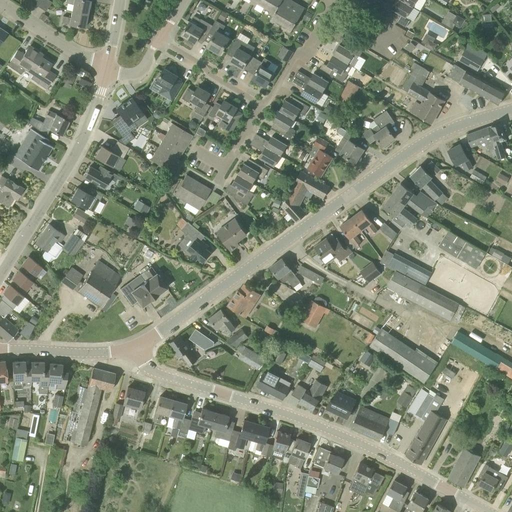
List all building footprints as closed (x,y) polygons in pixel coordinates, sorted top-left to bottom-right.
[(48,0),(43,0),(39,7),(45,11),(52,2),(48,0)] [(65,0),(65,2),(73,4),(72,11),(88,14),(90,1),(86,0),(65,0)] [(269,0),(265,7),(271,11),(270,14),(273,16),(270,21),(282,0),(269,0)] [(281,24),(293,4),(289,1),(289,0),(282,0),(270,21),(273,23),(275,20),(281,24)] [(397,21),(398,22),(407,27),(411,20),(406,17),(412,7),(401,0),(389,0),(395,3),(391,9),(399,13),(398,15),(400,17),(397,21)] [(293,4),(281,24),(288,28),(287,31),(290,33),(305,8),(300,5),(299,7),(293,4)] [(72,11),(70,17),(63,16),(62,23),(69,24),(85,27),(88,14),(72,11)] [(224,21),(229,14),(223,11),(219,18),(224,21)] [(307,11),(303,18),(308,21),(309,21),(313,14),(307,11)] [(384,24),(387,19),(377,12),(374,18),(384,24)] [(491,13),(482,14),(482,22),(492,22),(491,13)] [(456,14),(453,20),(453,24),(460,28),(461,27),(463,28),(469,23),(465,21),(465,20),(456,14)] [(381,29),(384,24),(374,18),(371,23),(381,29)] [(197,25),(190,21),(182,35),(195,42),(199,37),(205,40),(209,32),(213,25),(201,19),(197,25)] [(213,25),(209,32),(214,35),(207,47),(220,55),(230,38),(221,33),(225,26),(216,20),(213,25)] [(378,34),(381,29),(371,23),(368,28),(378,34)] [(364,33),(375,39),(378,34),(368,28),(364,33)] [(406,35),(412,39),(415,34),(408,31),(406,35)] [(361,38),(372,45),(375,39),(364,33),(361,38)] [(433,42),(435,38),(426,33),(422,42),(426,45),(425,46),(434,51),(437,45),(433,42)] [(253,56),(251,55),(255,47),(249,43),(248,44),(237,37),(232,45),(233,45),(228,54),(233,57),(231,61),(243,68),(249,57),(256,61),(257,59),(257,58),(253,56)] [(358,44),(366,48),(369,50),(372,45),(361,38),(358,44)] [(405,47),(410,52),(415,46),(411,41),(405,47)] [(357,59),(362,50),(350,43),(347,48),(340,44),(334,55),(349,64),(353,66),(354,67),(358,60),(357,59)] [(469,43),(459,61),(478,71),(487,53),(469,43)] [(12,63),(10,66),(12,68),(21,74),(24,68),(28,71),(29,69),(35,73),(34,75),(31,79),(47,89),(50,84),(56,76),(47,70),(51,64),(40,57),(36,54),(38,52),(29,46),(24,55),(17,51),(10,61),(12,63)] [(278,56),(288,62),(294,52),(284,46),(278,56)] [(328,64),(327,65),(333,69),(330,74),(333,76),(335,77),(343,82),(348,74),(344,71),(349,64),(334,55),(328,64)] [(261,64),(255,74),(253,78),(266,86),(275,72),(268,68),(272,62),(265,58),(262,62),(257,59),(256,61),(261,64)] [(414,69),(403,89),(408,92),(408,93),(424,102),(423,105),(416,101),(412,108),(411,111),(413,112),(432,123),(432,122),(435,116),(444,101),(445,101),(444,100),(422,87),(421,87),(427,77),(430,72),(430,71),(418,64),(414,62),(411,67),(414,69)] [(448,76),(460,82),(459,83),(499,105),(505,94),(506,92),(455,64),(448,76)] [(172,100),(180,87),(174,83),(178,76),(165,68),(157,82),(164,86),(160,93),(172,100)] [(61,85),(68,88),(75,74),(68,71),(61,85)] [(298,71),(295,76),(322,92),(323,92),(329,81),(314,72),(311,78),(298,71)] [(372,78),(368,75),(363,82),(366,84),(372,78)] [(329,95),(323,92),(322,92),(295,76),(292,81),(305,89),(301,94),(322,107),(329,95)] [(77,84),(88,88),(91,81),(80,77),(77,84)] [(360,86),(349,80),(340,98),(350,104),(360,86)] [(201,121),(204,117),(211,105),(206,102),(208,98),(208,99),(209,98),(208,98),(211,93),(199,86),(196,91),(189,87),(183,98),(190,102),(191,100),(199,105),(193,116),(201,121)] [(121,114),(128,124),(118,131),(122,137),(117,141),(124,145),(134,138),(130,132),(137,126),(133,121),(143,114),(132,98),(121,105),(122,106),(118,109),(117,108),(117,109),(121,114)] [(238,108),(225,100),(222,104),(217,101),(209,114),(213,117),(216,116),(218,113),(224,117),(220,124),(232,132),(241,116),(235,113),(238,108)] [(280,111),(294,119),(299,112),(304,115),(309,107),(303,103),(300,108),(286,100),(280,111)] [(324,112),(329,115),(333,108),(328,104),(324,112)] [(31,117),(29,124),(39,130),(46,135),(49,129),(62,135),(68,122),(69,121),(63,119),(64,117),(60,116),(48,110),(46,116),(53,120),(51,126),(43,123),(31,117)] [(274,120),(273,121),(275,122),(277,124),(287,130),(285,133),(284,135),(277,131),(275,136),(287,143),(290,139),(295,130),(290,127),(294,119),(280,111),(274,120)] [(371,129),(364,134),(370,143),(376,138),(382,147),(384,145),(386,148),(391,144),(390,141),(395,138),(387,128),(395,123),(386,111),(373,120),(377,125),(371,130),(371,129)] [(328,116),(320,112),(316,119),(324,123),(328,116)] [(173,123),(165,136),(183,147),(185,148),(185,147),(188,143),(186,142),(187,140),(190,135),(192,136),(192,135),(173,123)] [(489,127),(495,148),(498,159),(506,157),(501,141),(506,139),(501,123),(489,127)] [(199,127),(195,133),(201,136),(203,137),(206,131),(199,127)] [(487,151),(495,148),(489,127),(488,127),(467,135),(471,147),(484,142),(487,151)] [(343,137),(335,150),(341,153),(355,162),(356,162),(357,163),(360,162),(363,158),(362,156),(360,155),(364,149),(357,144),(360,139),(350,133),(347,131),(341,128),(338,133),(343,137)] [(21,160),(37,170),(52,147),(47,143),(49,140),(31,130),(23,144),(29,147),(21,160)] [(269,141),(257,134),(253,139),(281,155),(287,144),(273,136),(269,141)] [(165,136),(158,148),(176,159),(178,160),(181,155),(179,154),(183,147),(165,136)] [(314,144),(309,153),(314,157),(307,168),(320,176),(332,157),(321,151),(322,149),(324,150),(328,143),(319,137),(314,144)] [(253,139),(250,144),(263,152),(260,157),(274,166),(281,155),(253,139)] [(116,154),(102,146),(100,148),(98,150),(96,152),(96,154),(95,157),(111,166),(118,155),(123,158),(129,147),(116,141),(113,147),(118,149),(116,154)] [(473,167),(461,144),(449,151),(456,165),(462,162),(466,171),(473,167)] [(171,172),(174,167),(172,166),(176,159),(158,148),(155,154),(157,155),(153,162),(171,172)] [(303,150),(299,157),(305,161),(309,154),(303,150)] [(440,170),(436,165),(431,161),(426,166),(435,175),(440,170)] [(145,163),(140,167),(143,172),(149,168),(145,163)] [(238,174),(253,183),(257,175),(263,179),(268,170),(262,166),(259,172),(245,163),(238,174)] [(410,176),(422,187),(423,186),(436,199),(441,204),(448,197),(430,179),(433,177),(424,168),(421,165),(410,176)] [(90,166),(84,177),(104,188),(110,178),(116,182),(117,179),(122,181),(123,178),(101,166),(98,171),(90,166)] [(474,170),(471,177),(483,184),(487,177),(474,170)] [(298,223),(308,215),(298,206),(308,189),(314,192),(324,198),(329,187),(301,171),(283,207),(298,223)] [(234,197),(247,205),(254,193),(248,190),(253,183),(238,174),(232,185),(239,189),(234,197)] [(0,200),(8,206),(14,198),(16,199),(23,188),(8,179),(1,175),(0,176),(0,200)] [(180,185),(174,195),(180,198),(186,202),(187,202),(198,184),(198,183),(199,182),(194,180),(193,182),(185,177),(186,175),(180,185)] [(503,175),(499,182),(505,185),(509,178),(503,175)] [(426,218),(432,210),(413,195),(414,193),(401,183),(392,195),(405,205),(407,202),(426,217),(426,218)] [(193,203),(200,207),(211,190),(206,187),(205,189),(198,184),(187,202),(192,205),(193,203)] [(77,187),(71,200),(94,212),(103,194),(95,189),(92,195),(77,187)] [(213,191),(208,199),(214,204),(220,195),(213,191)] [(405,205),(392,195),(383,207),(395,216),(393,219),(403,227),(406,223),(411,227),(417,219),(403,207),(405,205)] [(276,199),(273,205),(279,208),(282,201),(276,199)] [(143,203),(139,212),(145,215),(146,214),(149,208),(150,207),(143,203)] [(77,210),(73,216),(85,223),(89,225),(91,222),(94,224),(97,219),(90,215),(89,217),(77,210)] [(362,210),(352,217),(361,230),(366,226),(372,234),(378,231),(372,222),(362,210)] [(189,213),(186,218),(192,221),(194,217),(189,213)] [(141,224),(128,216),(124,223),(137,231),(141,224)] [(182,217),(177,224),(182,228),(182,229),(188,233),(179,243),(178,245),(186,252),(188,250),(192,254),(191,255),(196,260),(198,258),(203,262),(211,253),(206,249),(208,246),(202,241),(200,243),(194,238),(200,232),(192,225),(187,222),(182,217)] [(355,234),(361,230),(352,217),(341,226),(349,237),(345,240),(348,245),(352,250),(362,242),(355,234)] [(223,227),(218,231),(220,234),(231,250),(239,244),(237,241),(247,234),(241,226),(236,218),(223,227)] [(393,240),(397,233),(385,223),(380,228),(393,240)] [(43,233),(36,243),(40,246),(46,250),(47,251),(55,257),(62,247),(59,245),(60,243),(65,236),(59,231),(50,225),(49,224),(47,228),(46,229),(43,233)] [(457,257),(476,269),(486,253),(448,230),(444,236),(439,246),(457,257)] [(73,256),(84,240),(75,235),(72,233),(62,248),(73,256)] [(319,243),(315,246),(320,252),(319,253),(326,263),(327,263),(332,259),(331,257),(338,252),(343,259),(344,258),(352,251),(351,250),(352,250),(348,245),(344,248),(337,239),(336,240),(332,234),(331,235),(332,238),(328,240),(327,238),(319,243)] [(425,286),(432,273),(387,250),(380,263),(395,271),(425,286)] [(23,263),(21,264),(23,265),(22,267),(23,266),(26,268),(23,273),(32,280),(42,267),(29,256),(30,255),(30,254),(23,263)] [(504,254),(500,260),(508,264),(511,258),(504,254)] [(283,258),(270,267),(278,278),(279,277),(282,282),(285,282),(288,280),(294,288),(301,282),(283,258)] [(78,289),(77,290),(101,306),(114,287),(105,281),(112,271),(107,267),(103,264),(98,261),(95,265),(91,270),(85,279),(82,282),(82,283),(78,289)] [(368,282),(381,273),(373,263),(361,272),(368,282)] [(325,278),(309,269),(302,265),(298,272),(321,284),(325,278)] [(72,289),(78,281),(82,274),(71,267),(68,272),(66,275),(61,281),(72,289)] [(140,275),(121,289),(125,296),(131,292),(142,306),(150,300),(150,301),(151,301),(152,301),(153,302),(153,301),(154,301),(155,301),(155,300),(156,299),(156,298),(156,297),(156,296),(155,296),(167,288),(151,267),(140,275)] [(13,277),(12,279),(14,280),(13,281),(14,280),(17,283),(15,286),(13,287),(22,295),(29,286),(33,282),(32,280),(23,273),(19,270),(16,274),(13,277)] [(466,307),(425,286),(395,271),(387,287),(450,319),(458,321),(466,307)] [(54,278),(50,284),(55,288),(59,282),(54,278)] [(4,291),(3,293),(4,294),(3,295),(4,296),(5,295),(8,297),(4,302),(12,308),(13,309),(20,300),(24,296),(22,295),(13,287),(10,284),(4,291)] [(245,285),(244,285),(240,292),(238,291),(228,305),(246,317),(260,295),(245,285)] [(317,296),(315,301),(325,304),(326,299),(317,296)] [(12,308),(4,302),(0,299),(0,334),(8,341),(18,329),(4,317),(12,308)] [(316,327),(326,308),(312,300),(302,319),(316,327)] [(235,329),(221,309),(209,318),(217,328),(222,325),(228,334),(235,329)] [(33,315),(29,321),(35,325),(39,319),(33,315)] [(436,365),(386,331),(396,318),(393,315),(382,328),(371,345),(424,381),(436,365)] [(264,330),(272,335),(273,334),(278,337),(280,333),(267,325),(264,330)] [(24,327),(19,332),(27,340),(31,333),(24,327)] [(196,329),(190,338),(205,349),(214,345),(214,342),(196,329)] [(227,340),(231,343),(235,346),(248,337),(242,329),(227,340)] [(272,335),(264,330),(263,329),(260,334),(270,340),(272,335)] [(511,362),(458,331),(451,342),(511,377),(511,362)] [(370,332),(366,341),(371,343),(375,335),(370,332)] [(180,336),(169,343),(179,357),(182,355),(190,366),(197,360),(190,350),(192,348),(186,341),(185,342),(180,336)] [(267,359),(245,346),(242,351),(241,354),(260,366),(267,359)] [(367,350),(363,356),(372,363),(376,357),(367,350)] [(279,351),(274,361),(281,364),(286,354),(279,351)] [(308,363),(312,357),(301,351),(298,358),(308,363)] [(31,368),(26,369),(25,361),(12,362),(14,389),(22,388),(22,385),(31,385),(31,380),(31,368)] [(39,380),(39,386),(38,393),(48,393),(48,390),(47,390),(49,369),(44,369),(44,362),(31,362),(31,368),(31,380),(39,380)] [(66,382),(68,372),(67,372),(62,372),(62,364),(50,363),(49,369),(47,390),(48,390),(55,390),(56,388),(65,389),(66,382)] [(79,386),(76,399),(73,411),(71,410),(63,440),(86,445),(101,388),(111,391),(115,374),(93,368),(87,388),(79,386)] [(263,373),(257,386),(284,399),(290,387),(278,381),(280,377),(280,376),(269,370),(266,375),(263,373)] [(298,384),(291,394),(300,400),(299,402),(313,411),(320,398),(319,397),(326,385),(317,379),(309,391),(298,384)] [(408,385),(404,391),(413,396),(416,390),(408,385)] [(128,387),(124,402),(140,407),(142,407),(144,400),(142,400),(144,392),(139,390),(128,387)] [(421,389),(410,410),(422,417),(433,397),(427,394),(428,393),(421,389)] [(401,396),(403,398),(400,403),(406,407),(413,396),(404,391),(401,396)] [(331,399),(326,408),(347,418),(352,409),(355,401),(336,393),(333,400),(331,399)] [(63,396),(54,394),(52,406),(61,407),(63,396)] [(160,396),(152,421),(160,423),(162,413),(169,415),(173,400),(160,396)] [(173,400),(169,415),(175,417),(172,427),(179,429),(178,431),(187,434),(188,429),(190,421),(183,419),(187,404),(173,400)] [(114,409),(112,417),(118,418),(120,418),(122,411),(123,405),(119,404),(116,403),(114,409)] [(202,408),(199,420),(191,418),(190,421),(188,429),(204,433),(206,426),(211,427),(215,412),(202,408)] [(358,413),(352,428),(381,441),(385,431),(393,435),(399,423),(390,419),(376,413),(375,416),(360,409),(358,413)] [(431,410),(406,456),(421,464),(447,419),(431,410)] [(221,438),(229,441),(232,430),(225,428),(228,416),(215,412),(211,427),(216,429),(214,436),(221,438)] [(33,415),(30,432),(35,433),(38,416),(33,415)] [(17,426),(18,419),(10,418),(8,427),(16,429),(16,428),(17,426)] [(232,430),(228,447),(227,448),(236,450),(237,446),(243,448),(246,437),(251,439),(252,439),(256,424),(244,420),(241,432),(232,430)] [(140,435),(144,436),(148,437),(152,424),(144,422),(140,435)] [(251,439),(248,450),(255,452),(256,449),(262,451),(261,453),(261,454),(266,455),(269,444),(264,443),(269,428),(256,424),(252,439),(251,439)] [(16,429),(15,438),(27,440),(28,431),(16,428),(16,429)] [(462,447),(466,440),(460,436),(461,434),(454,430),(449,440),(462,447)] [(269,444),(266,455),(269,456),(274,457),(282,459),(285,452),(287,444),(290,435),(277,431),(274,441),(273,445),(269,444)] [(47,432),(44,442),(52,443),(54,434),(47,432)] [(109,438),(108,441),(109,443),(112,444),(115,443),(116,440),(114,437),(111,436),(109,438)] [(304,458),(310,444),(296,438),(287,462),(295,465),(294,466),(300,468),(304,458)] [(511,442),(507,439),(501,448),(505,451),(511,450),(511,447),(511,442)] [(58,467),(63,468),(67,449),(53,447),(47,477),(56,479),(58,467)] [(337,473),(344,459),(320,449),(320,447),(313,463),(337,473)] [(465,448),(449,478),(448,479),(463,487),(480,456),(465,448)] [(356,488),(355,492),(362,495),(368,484),(366,483),(372,469),(360,463),(353,477),(350,485),(356,488)] [(199,471),(205,473),(207,466),(201,464),(199,471)] [(484,475),(479,484),(492,491),(498,480),(503,483),(508,475),(501,471),(497,478),(490,474),(493,469),(486,464),(481,473),(484,475)] [(306,486),(308,476),(309,474),(301,472),(298,484),(306,486)] [(308,476),(306,486),(305,492),(314,494),(315,488),(316,488),(318,478),(308,476)] [(399,511),(405,501),(400,499),(407,486),(395,480),(388,493),(394,496),(389,506),(399,511)] [(283,483),(274,482),(273,493),(276,494),(275,499),(281,500),(283,483)] [(416,492),(404,511),(420,511),(429,499),(416,492)] [(332,511),(334,507),(319,501),(315,511),(332,511)]
